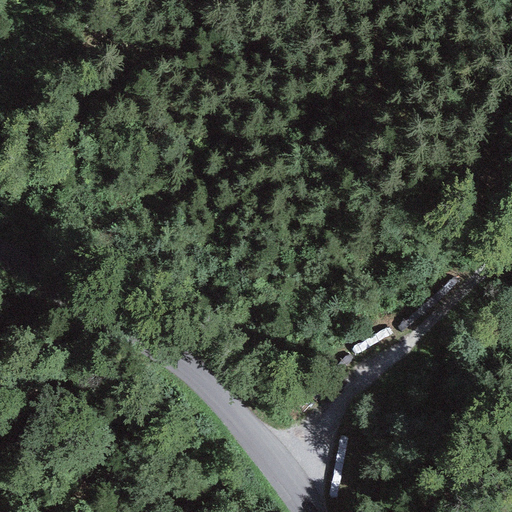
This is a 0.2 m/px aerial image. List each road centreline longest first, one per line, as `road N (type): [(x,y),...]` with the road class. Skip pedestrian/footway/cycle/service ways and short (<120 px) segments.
road 1 (unclassified): [(308,511),(197,375),(0,251)]
road 2 (track): [(511,250),(279,468)]
